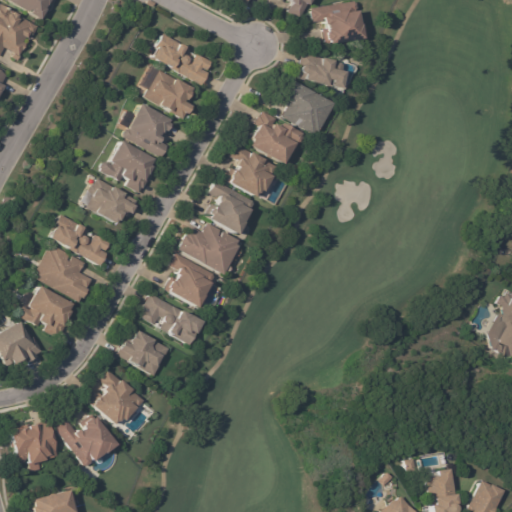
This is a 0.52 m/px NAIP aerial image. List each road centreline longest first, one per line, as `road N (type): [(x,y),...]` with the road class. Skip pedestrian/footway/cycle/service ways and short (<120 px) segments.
road 1 (residential): [(157,0),(249,51),(69,358),(24,391),(0,397)]
road 2 (residential): [(86,0),(0,164)]
